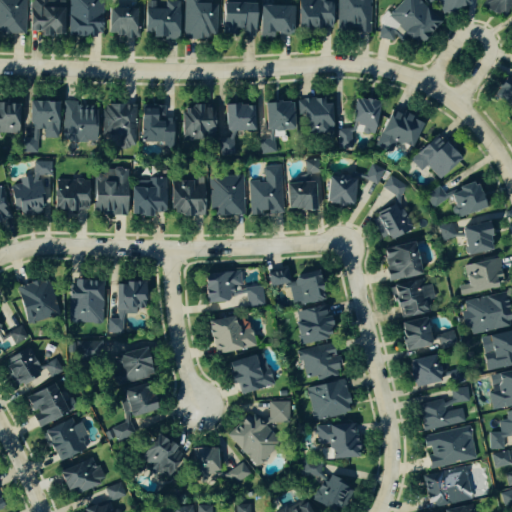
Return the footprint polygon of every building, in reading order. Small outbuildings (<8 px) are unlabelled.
[(26,36),(25,0),(0,0),(0,32),(1,33),(1,36),(26,36)] [(63,0),(49,0),(28,0),(28,32),(40,32),(40,37),(63,37),(63,0)] [(92,0),(67,0),(67,36),(101,37),(102,6),(93,6),(92,0)] [(216,4),(202,4),(201,0),(183,0),(184,36),(193,36),(193,39),(217,39),(216,4)] [(297,0),(296,29),(331,30),(332,0),(297,0)] [(337,0),(336,34),(370,35),(371,0),(337,0)] [(403,0),(375,33),(389,44),(395,37),(401,41),(407,34),(420,45),(442,21),(417,0),(403,0)] [(437,0),(441,14),(470,6),(468,0),(437,0)] [(511,1),(511,0),(484,0),(481,7),(503,19),(511,1)] [(144,34),(151,34),(151,39),(178,40),(178,2),(160,2),(160,3),(145,2),(144,34)] [(255,5),(221,4),(220,37),(254,38),(255,5)] [(292,36),(292,7),(259,7),(258,38),(273,39),(273,36),(292,36)] [(106,37),(135,38),(136,10),(107,9),(106,37)] [(511,79),(505,75),(493,96),(511,106),(511,79)] [(301,101),(302,135),(331,135),(331,101),(301,101)] [(352,150),(351,135),(376,134),(376,101),(351,102),(352,130),(337,131),(337,150),(352,150)] [(28,102),(27,128),(44,128),(43,140),(57,140),(58,103),(28,102)] [(293,131),(292,102),(263,104),(264,132),(293,131)] [(0,105),(0,134),(18,135),(18,105),(0,105)] [(94,143),(95,106),(64,105),(63,143),(94,143)] [(102,136),(118,135),(119,151),(136,150),(134,105),(101,106),(102,136)] [(161,144),(161,150),(170,150),(171,119),(162,119),(163,107),(140,106),(139,144),(161,144)] [(213,109),(203,109),(203,106),(181,106),(181,141),(214,140),(213,109)] [(253,106),(221,106),(222,155),(234,155),(233,132),(253,132),(253,106)] [(374,147),(390,154),(394,145),(409,152),(421,124),(404,116),(403,118),(390,112),(374,147)] [(37,154),(36,138),(43,138),(42,130),(33,130),(33,139),(21,140),(22,154),(37,154)] [(461,159),(445,143),(442,145),(435,138),(410,161),(420,172),(426,167),(439,180),(461,159)] [(315,210),(313,176),(317,175),(316,161),(302,162),(304,183),(284,184),(286,212),(315,210)] [(50,162),(32,163),(33,178),(19,179),(19,186),(12,186),(13,218),(43,216),(41,176),(51,175),(50,162)] [(363,180),(376,186),(383,170),(370,164),(363,180)] [(249,216),(282,214),(280,167),(263,167),(264,182),(247,183),(249,216)] [(92,214),(108,214),(108,218),(126,218),(126,170),(102,169),(102,175),(93,175),(92,214)] [(381,189),(399,200),(406,187),(389,176),(381,189)] [(215,210),(215,216),(242,217),(244,178),(209,177),(208,210),(215,210)] [(355,180),(327,177),(324,205),(352,208),(355,180)] [(164,214),(165,180),(138,180),(137,189),(130,189),(129,217),(154,218),(154,213),(164,214)] [(53,212),(88,212),(88,181),(54,181),(53,212)] [(169,184),(170,218),(203,217),(202,183),(169,184)] [(484,211),(477,184),(441,194),(440,189),(425,193),(429,207),(450,201),(455,219),(484,211)] [(0,186),(0,222),(10,220),(0,186)] [(384,241),(410,230),(399,203),(373,214),(384,241)] [(437,228),(441,242),(460,237),(456,223),(437,228)] [(460,229),(466,257),(493,251),(486,223),(460,229)] [(420,276),(413,243),(382,250),(389,283),(420,276)] [(463,265),(466,286),(457,287),(458,296),(500,289),(497,272),(504,271),(502,259),(463,265)] [(323,301),(318,272),(290,277),(288,269),(266,273),(269,288),(287,285),(292,307),(323,301)] [(202,276),(204,305),(228,303),(227,296),(245,294),(246,308),(263,307),(261,287),(241,289),(240,273),(202,276)] [(398,319),(427,314),(421,281),(392,286),(398,319)] [(103,282),(69,282),(68,324),(102,325),(103,282)] [(27,327),(64,313),(58,296),(50,299),(44,283),(35,287),(34,284),(14,291),(27,327)] [(122,335),(123,315),(135,315),(135,308),(144,309),(145,284),(116,283),(115,321),(107,320),(107,334),(122,335)] [(464,329),(470,328),(471,335),(511,327),(505,294),(459,303),(464,329)] [(293,313),(300,346),(331,339),(324,306),(293,313)] [(213,356),(254,348),(250,326),(235,329),(233,317),(207,322),(213,356)] [(399,324),(404,352),(431,348),(426,319),(399,324)] [(14,346),(27,339),(20,327),(8,333),(14,346)] [(456,345),(451,331),(436,337),(441,351),(456,345)] [(511,331),(478,339),(486,373),(511,366),(511,331)] [(101,343),(77,342),(76,360),(100,361),(101,343)] [(316,381),(341,375),(336,356),(334,356),(331,344),(294,353),(297,363),(300,362),(305,380),(315,377),(316,381)] [(2,363),(17,389),(40,376),(24,350),(2,363)] [(150,380),(146,351),(115,355),(119,384),(150,380)] [(239,395),(271,387),(264,355),(226,364),(231,383),(236,382),(239,395)] [(411,387),(439,385),(436,358),(409,361),(411,387)] [(491,411),(511,406),(511,371),(487,377),(489,387),(496,385),(498,393),(488,395),(491,411)] [(351,414),(343,380),(305,389),(312,422),(351,414)] [(155,412),(146,384),(120,392),(126,412),(122,413),(125,424),(111,429),(115,443),(133,437),(128,419),(155,412)] [(37,429),(66,415),(52,385),(23,399),(31,415),(30,415),(37,429)] [(464,425),(461,406),(469,405),(466,388),(449,391),(450,400),(417,405),(422,432),(464,425)] [(288,402),(268,403),(268,425),(289,424),(288,402)] [(511,411),(504,413),(505,421),(497,422),(499,433),(487,435),(490,450),(503,447),(502,443),(511,440),(511,411)] [(248,413),(225,438),(258,468),(274,450),(268,445),(275,438),(248,413)] [(85,451),(80,439),(86,436),(81,424),(74,427),(71,419),(42,432),(56,464),(85,451)] [(355,426),(314,427),(314,443),(329,442),(330,460),(356,459),(355,426)] [(431,470),(475,461),(469,428),(422,437),(425,449),(426,449),(431,470)] [(166,481),(183,454),(154,436),(137,463),(166,481)] [(217,449),(190,450),(191,476),(217,475),(217,449)] [(511,460),(507,462),(505,452),(491,455),(494,472),(502,471),(505,488),(511,486),(511,460)] [(57,471),(65,496),(104,483),(99,466),(94,468),(91,460),(57,471)] [(318,485),(310,503),(331,511),(335,511),(347,486),(319,473),(322,468),(307,461),(300,477),(318,485)] [(227,471),(232,485),(249,478),(244,465),(227,471)] [(472,501),(468,485),(466,485),(462,468),(421,477),(427,504),(435,503),(436,508),(472,501)] [(123,511),(127,511),(118,485),(102,490),(107,503),(82,511),(123,511)] [(503,508),(511,505),(511,491),(500,495),(503,508)] [(276,511),(309,511),(304,500),(276,511)]
